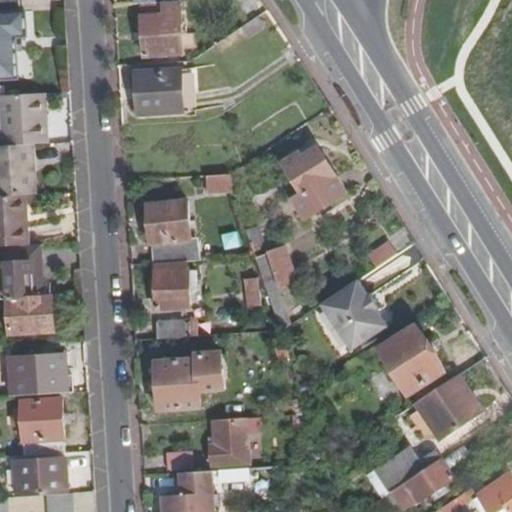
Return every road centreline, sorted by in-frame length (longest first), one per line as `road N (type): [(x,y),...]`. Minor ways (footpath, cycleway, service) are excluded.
road 1 (residential): [(88,0),(124,511)]
road 2 (residential): [(301,0),(511,343)]
road 3 (residential): [(511,269),(387,66)]
